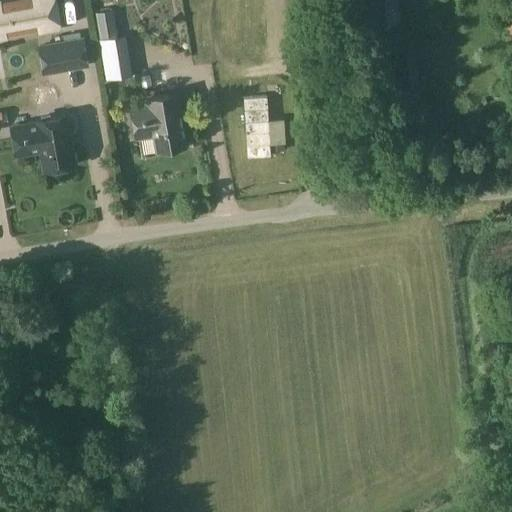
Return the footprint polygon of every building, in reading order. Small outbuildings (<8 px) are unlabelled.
[(44,0),(0,8),(0,40),(59,30),(53,0),(44,0)] [(398,0),(342,0),(343,2),(357,1),(361,27),(401,22),(398,0)] [(117,37),(113,11),(95,14),(99,40),(117,37)] [(42,75),(89,67),(83,36),(36,45),(42,75)] [(133,140),(155,136),(157,150),(185,145),(180,111),(177,93),(142,98),(142,103),(128,105),(133,140)] [(35,122),(16,125),(11,126),(17,154),(41,150),(45,171),(75,166),(69,134),(72,133),(75,129),(74,121),(69,118),(66,118),(66,116),(35,122)]
